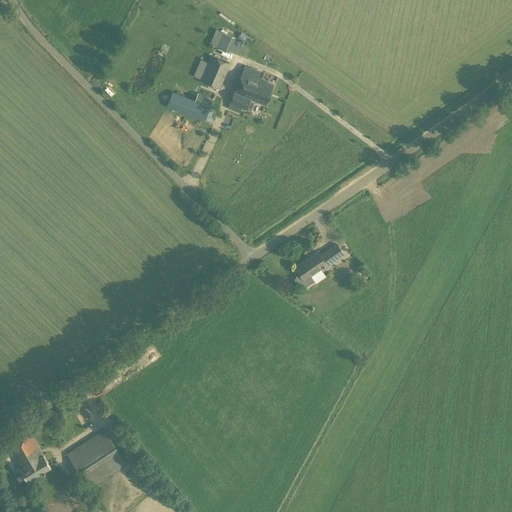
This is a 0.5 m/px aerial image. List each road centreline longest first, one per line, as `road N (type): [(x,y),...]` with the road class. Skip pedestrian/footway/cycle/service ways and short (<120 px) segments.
road 1 (unclassified): [(251,260),(16,0)]
road 2 (unclassified): [(251,260),(511,73)]
road 3 (unclassified): [(0,439),(46,395),(251,260)]
